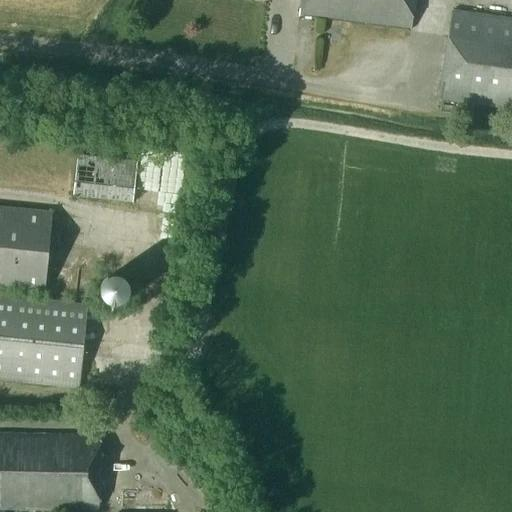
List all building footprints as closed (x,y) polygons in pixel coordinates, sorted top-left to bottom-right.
[(411,30),(414,0),(300,0),(299,16),(411,30)] [(440,99),(511,109),(511,15),(453,7),(440,99)] [(136,199),(141,156),(81,149),(76,192),(136,199)] [(0,293),(0,287),(44,292),(52,212),(0,207),(0,378),(80,387),(89,303),(0,293)] [(104,271),(109,295),(132,290),(127,267),(104,271)] [(100,434),(0,432),(0,508),(99,511),(100,434)]
